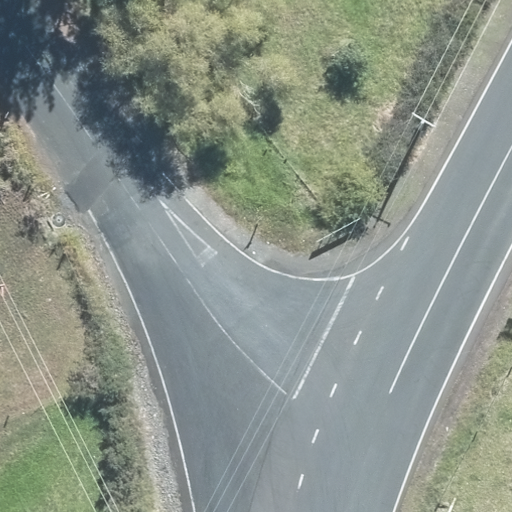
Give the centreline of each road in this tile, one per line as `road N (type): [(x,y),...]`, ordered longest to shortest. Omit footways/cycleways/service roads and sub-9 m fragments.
road 1 (unclassified): [(362,441),(288,398),(234,343),(0,21)]
road 2 (unclassified): [(511,132),(362,441)]
